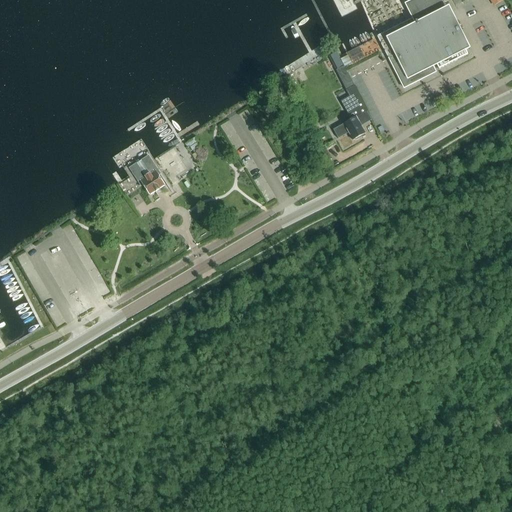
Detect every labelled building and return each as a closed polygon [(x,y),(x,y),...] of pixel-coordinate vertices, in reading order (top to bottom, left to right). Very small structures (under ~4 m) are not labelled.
[(422,76),(439,67),(441,71),(470,55),(439,0),(419,0),(406,7),(418,28),(390,43),(398,58),(394,60),(398,67),(395,68),(407,91),(414,88),(414,87),(424,81),(422,76)] [(348,56),(341,60),(344,67),(352,63),(348,56)] [(353,81),(344,67),(336,72),(344,86),(353,81)] [(343,126),(343,125),(333,131),(338,140),(349,133),(353,142),(366,135),(362,127),(373,121),(354,86),(346,91),(350,97),(341,102),(349,116),(348,118),(350,122),(343,126)] [(151,195),(165,186),(156,172),(158,171),(149,156),(130,169),(139,183),(142,181),(151,195)]
